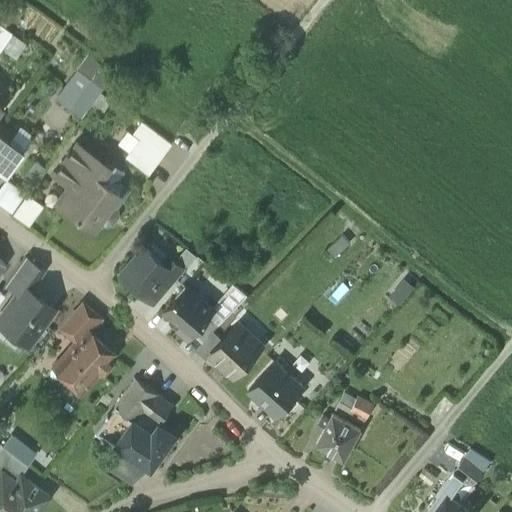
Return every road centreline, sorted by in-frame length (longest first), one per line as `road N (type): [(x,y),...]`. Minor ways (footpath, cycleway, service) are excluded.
road 1 (track): [(229,116),(511,340)]
road 2 (residential): [(253,442),(93,288)]
road 3 (residential): [(93,288),(200,157)]
road 4 (track): [(229,116),(324,0)]
road 5 (residential): [(253,442),(230,467),(130,511)]
road 6 (residential): [(356,511),(253,442)]
